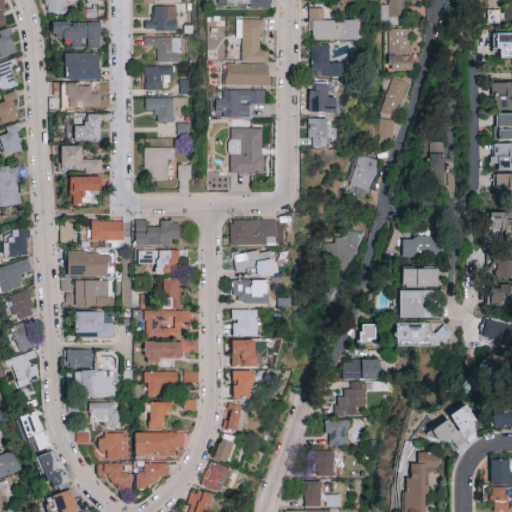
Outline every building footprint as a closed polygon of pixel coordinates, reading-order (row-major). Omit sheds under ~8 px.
[(0,0),(0,25),(9,22),(0,0)] [(44,0),(44,13),(65,13),(65,1),(75,1),(75,0),(44,0)] [(382,24),(404,23),(403,4),(420,4),(419,0),(389,0),(389,6),(381,6),(382,24)] [(153,6),(153,18),(144,18),(144,32),(176,32),(176,6),(153,6)] [(83,8),(84,18),(96,17),(95,7),(83,8)] [(344,40),(344,20),(324,20),(324,8),(308,8),(308,40),(344,40)] [(236,20),(236,38),(240,38),(240,61),(267,61),(267,50),(261,50),(261,20),(236,20)] [(346,20),(347,38),(361,37),(361,20),(346,20)] [(101,48),(101,21),(51,22),(51,37),(64,37),(64,48),(101,48)] [(0,57),(17,52),(8,27),(0,29),(0,57)] [(410,29),(389,29),(389,70),(410,70),(410,29)] [(511,33),(490,33),(490,57),(507,57),(507,48),(511,48),(511,33)] [(155,62),(181,62),(181,38),(145,38),(145,46),(155,46),(155,62)] [(341,77),(341,65),(330,65),(330,44),(310,44),(310,77),(341,77)] [(100,54),(64,54),(64,79),(100,79),(100,54)] [(0,62),(0,89),(18,86),(14,60),(0,62)] [(267,65),(223,65),(223,85),(267,85),(267,65)] [(162,89),(162,77),(171,77),(171,67),(143,67),(143,89),(162,89)] [(190,93),(191,78),(180,78),(180,92),(190,93)] [(409,84),(392,78),(380,112),(396,118),(409,84)] [(308,112),(327,112),(327,94),(335,94),(335,83),(308,83),(308,112)] [(511,83),(492,83),(492,108),(511,108),(511,83)] [(99,107),(99,93),(90,93),(90,85),(66,85),(66,107),(99,107)] [(250,118),(250,104),(264,104),(264,90),(222,90),(222,100),(214,100),(213,112),(221,112),(221,118),(250,118)] [(0,101),(0,125),(19,117),(13,101),(17,99),(14,91),(2,95),(4,100),(0,101)] [(154,122),(177,122),(177,106),(186,106),(186,98),(144,98),(144,110),(154,110),(154,122)] [(100,141),(100,114),(83,114),(83,124),(72,124),(72,141),(100,141)] [(511,140),(511,114),(493,114),(493,140),(511,140)] [(391,135),(395,121),(380,117),(377,132),(391,135)] [(328,118),(307,118),(307,147),(328,147),(328,118)] [(190,122),(177,122),(177,134),(190,134),(190,122)] [(7,134),(0,136),(0,143),(4,155),(24,150),(16,124),(5,127),(7,134)] [(261,128),(228,128),(228,173),(261,173),(261,128)] [(443,182),(443,143),(428,143),(428,182),(443,182)] [(511,143),(492,143),(492,171),(511,171),(511,143)] [(80,146),(60,146),(60,171),(100,171),(100,159),(80,159),(80,146)] [(143,147),(143,180),(166,180),(166,169),(173,169),(173,147),(143,147)] [(365,191),(379,164),(362,155),(348,182),(365,191)] [(190,165),(177,165),(177,180),(190,180),(190,165)] [(0,166),(0,205),(19,205),(17,166),(0,166)] [(511,174),(498,174),(499,231),(511,231),(511,174)] [(99,194),(99,177),(69,177),(69,204),(89,204),(89,194),(99,194)] [(511,239),(511,208),(486,209),(487,240),(511,239)] [(280,245),(280,220),(229,220),(229,245),(280,245)] [(123,221),(90,221),(90,241),(123,241),(123,221)] [(134,245),(170,245),(170,239),(178,239),(178,221),(158,221),(158,227),(148,227),(148,221),(133,221),(134,245)] [(3,240),(3,256),(28,256),(28,229),(11,229),(11,240),(3,240)] [(361,234),(345,229),(342,239),(336,237),(334,245),(327,243),(323,258),(334,261),(333,266),(350,272),(361,234)] [(438,237),(401,237),(401,257),(438,257),(438,237)] [(270,249),(232,254),(234,273),(272,269),(270,249)] [(511,278),(511,250),(491,250),(491,278),(511,278)] [(66,276),(110,276),(110,251),(66,251),(66,276)] [(153,274),(178,274),(178,251),(136,251),(136,264),(153,264),(153,274)] [(0,292),(23,287),(20,274),(31,272),(28,260),(0,266),(0,292)] [(437,286),(437,269),(401,269),(401,286),(437,286)] [(144,336),(191,335),(191,311),(178,311),(178,278),(162,279),(162,310),(144,310),(144,336)] [(111,280),(74,280),(74,306),(111,306),(111,280)] [(268,304),(268,280),(232,280),(232,304),(268,304)] [(501,305),(501,296),(509,296),(509,286),(485,286),(485,305),(501,305)] [(10,294),(14,319),(34,316),(30,291),(10,294)] [(398,291),(398,317),(437,317),(437,291),(398,291)] [(276,299),(277,307),(289,307),(289,298),(276,299)] [(256,336),(256,310),(231,310),(231,336),(256,336)] [(103,312),(74,312),(74,338),(113,337),(112,322),(103,322),(103,312)] [(508,327),(486,319),(481,336),(503,343),(508,327)] [(8,329),(18,351),(33,344),(24,322),(8,329)] [(393,346),(448,346),(448,323),(393,323),(393,346)] [(374,342),(374,325),(358,325),(358,342),(374,342)] [(197,352),(197,340),(143,341),(143,362),(181,362),(180,353),(197,352)] [(231,366),(254,366),(254,340),(231,340),(231,366)] [(114,397),(113,372),(93,373),(92,349),(64,350),(65,370),(67,370),(67,388),(81,388),(81,398),(114,397)] [(8,359),(15,383),(39,377),(32,352),(8,359)] [(375,381),(375,374),(370,374),(370,362),(341,362),(341,381),(375,381)] [(254,371),(231,371),(231,399),(254,399),(254,371)] [(176,372),(143,372),(143,395),(162,395),(162,385),(176,385),(176,372)] [(184,383),(197,383),(197,372),(184,372),(184,383)] [(364,407),(364,388),(344,388),(344,397),(336,397),(336,415),(355,415),(355,407),(364,407)] [(511,400),(489,405),(494,429),(511,425),(511,400)] [(196,411),(196,401),(182,401),(182,411),(196,411)] [(89,420),(98,420),(98,427),(117,427),(117,403),(89,403),(89,420)] [(164,413),(171,413),(171,403),(147,403),(147,428),(164,428),(164,413)] [(238,430),(240,404),(222,403),(220,429),(238,430)] [(448,437),(456,450),(481,436),(465,407),(423,430),(432,446),(448,437)] [(31,453),(49,446),(36,411),(18,417),(31,453)] [(347,420),(325,420),(325,446),(347,446),(347,420)] [(75,433),(75,443),(89,442),(88,432),(75,433)] [(184,447),(184,432),(133,432),(133,456),(172,456),(172,447),(184,447)] [(99,450),(106,450),(106,459),(123,459),(123,433),(99,433),(99,450)] [(223,462),(234,439),(222,433),(211,457),(223,462)] [(0,454),(0,476),(19,469),(12,450),(0,454)] [(65,480),(52,450),(35,458),(47,487),(65,480)] [(333,450),(314,450),(314,476),(333,476),(333,450)] [(424,511),(427,472),(439,473),(440,454),(415,452),(414,464),(406,463),(403,511),(424,511)] [(508,459),(489,459),(489,483),(511,483),(511,475),(508,475),(508,459)] [(135,473),(135,488),(154,488),(154,477),(168,477),(168,463),(143,463),(143,473),(135,473)] [(231,470),(208,463),(201,485),(225,492),(231,470)] [(97,464),(97,477),(108,477),(108,487),(129,487),(129,464),(97,464)] [(340,506),(340,495),(321,495),(321,481),(302,481),(302,507),(340,506)] [(492,511),(507,511),(507,500),(511,500),(511,487),(485,487),(485,500),(492,500),(492,511)] [(57,511),(75,511),(78,511),(69,489),(51,496),(57,511)] [(204,511),(210,495),(192,489),(185,511),(204,511)]
